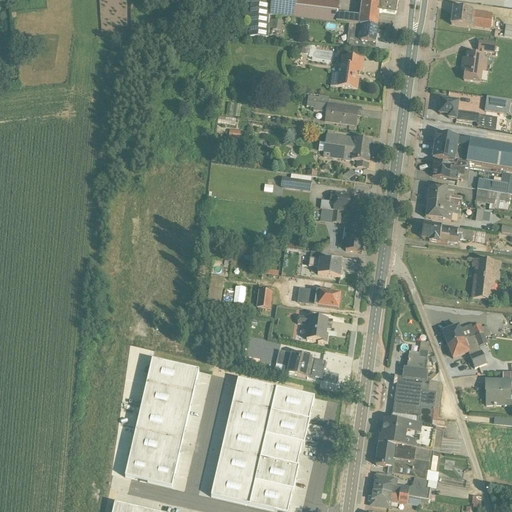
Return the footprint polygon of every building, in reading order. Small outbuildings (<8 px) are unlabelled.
[(249,0),(248,44),(267,45),(269,23),(293,26),(297,0),(249,0)] [(353,0),(353,3),(396,9),(397,0),(353,0)] [(461,0),(475,2),(474,0),(476,0),(476,5),(503,8),(504,0),(461,0)] [(297,1),(293,26),(336,30),(338,10),(326,8),(326,4),(297,1)] [(395,21),(396,9),(358,4),(356,11),(360,11),(359,24),(337,22),(336,30),(376,35),(378,20),(379,19),(395,21)] [(450,32),(490,38),(492,22),(453,16),(450,32)] [(282,29),(270,27),(268,35),(272,36),(272,37),(280,39),(282,29)] [(376,35),(348,32),(346,51),(348,51),(348,54),(374,56),(376,35)] [(511,34),(504,33),(503,45),(511,45),(511,34)] [(463,88),(479,90),(480,89),(486,90),(488,80),(485,80),(486,67),(483,67),(483,64),(483,60),(494,62),(495,60),(497,60),(498,56),(495,56),(496,51),(479,49),(477,59),(478,60),(478,63),(467,62),(466,67),(462,66),(461,75),(465,75),(463,88)] [(298,52),(297,57),(300,61),(305,62),(309,58),(309,53),(298,52)] [(331,81),(329,94),(357,98),(359,80),(361,80),(363,67),(341,64),(339,74),(337,73),(336,82),(331,81)] [(463,89),(461,98),(478,101),(480,92),(463,89)] [(318,105),(308,104),(306,114),(313,116),(312,119),(325,120),(324,129),(355,133),(356,123),(359,123),(360,116),(328,112),(328,106),(318,104),(318,105)] [(509,107),(485,104),(483,118),(508,121),(509,107)] [(440,110),(438,110),(438,114),(439,115),(438,121),(447,122),(446,127),(477,130),(478,122),(457,119),(458,110),(440,108),(440,110)] [(228,111),(226,122),(238,124),(240,113),(228,111)] [(479,122),(476,134),(494,137),(497,125),(479,122)] [(235,133),(236,127),(218,124),(217,131),(235,133)] [(308,136),(299,134),(298,142),(307,143),(308,136)] [(229,140),(226,140),(226,142),(229,142),(228,148),(243,149),(243,139),(229,138),(229,140)] [(324,150),(319,150),(318,159),(323,160),(323,165),(356,169),(355,175),(367,176),(371,149),(326,142),(324,150)] [(467,156),(465,171),(468,171),(511,179),(511,155),(435,143),(434,151),(467,156)] [(467,156),(434,151),(432,165),(455,169),(454,174),(464,175),(467,176),(468,171),(465,171),(467,156)] [(431,184),(456,189),(458,182),(462,183),(464,175),(454,174),(433,170),(433,171),(432,171),(431,173),(431,174),(431,175),(431,177),(432,177),(432,178),(431,184)] [(341,184),(344,189),(355,182),(352,177),(341,184)] [(282,185),(280,194),(282,195),(309,199),(311,189),(310,189),(311,185),(291,182),(290,186),(282,185)] [(478,186),(477,196),(510,202),(511,202),(511,183),(501,182),(500,190),(478,186)] [(437,197),(429,196),(427,210),(460,215),(461,205),(453,204),(453,198),(437,195),(437,197)] [(477,196),(474,209),(489,212),(487,219),(493,220),(494,216),(507,218),(510,202),(477,196)] [(321,208),(320,216),(332,218),(333,219),(351,221),(353,203),(331,201),(329,209),(321,208)] [(427,210),(425,226),(450,229),(451,222),(459,223),(460,215),(427,210)] [(476,218),(475,229),(481,230),(482,229),(488,230),(489,220),(476,218)] [(341,220),(326,219),(325,229),(340,231),(341,220)] [(349,224),(344,258),(361,261),(366,226),(349,224)] [(471,249),(485,252),(487,245),(485,244),(486,241),(423,232),(422,238),(420,239),(419,241),(419,243),(421,245),(421,246),(428,247),(427,249),(428,249),(447,251),(447,250),(457,251),(457,250),(459,250),(459,248),(471,249)] [(309,266),(308,274),(318,276),(317,282),(339,286),(339,285),(340,285),(342,284),(342,279),(341,278),(341,277),(340,277),(341,271),(309,266)] [(499,290),(500,271),(472,268),(471,276),(473,277),(470,308),(492,310),(494,290),(499,290)] [(207,308),(220,310),(224,285),(210,283),(207,308)] [(317,300),(299,297),(297,310),(337,316),(339,303),(327,301),(327,298),(325,296),(321,296),(320,296),(318,298),(317,300)] [(256,316),(270,317),(272,300),(258,298),(256,316)] [(331,329),(298,324),(297,332),(306,333),(306,339),(307,340),(306,348),(326,352),(327,343),(326,342),(326,336),(330,336),(331,329)] [(484,345),(489,343),(490,342),(486,333),(481,335),(479,332),(472,335),(470,332),(460,336),(458,333),(441,340),(447,353),(483,341),(484,345)] [(474,377),(486,372),(481,358),(480,359),(478,355),(487,351),(483,341),(447,353),(452,366),(467,360),(474,377)] [(403,385),(425,388),(426,379),(424,379),(427,360),(431,360),(429,354),(428,354),(428,351),(420,350),(418,362),(409,361),(407,377),(404,376),(403,385)] [(279,359),(276,372),(285,374),(283,380),(305,385),(305,383),(321,387),(325,370),(279,359)] [(125,485),(172,495),(199,379),(152,368),(125,485)] [(485,400),(485,414),(511,414),(511,396),(509,396),(510,392),(511,391),(511,380),(502,381),(501,388),(485,388),(484,399),(485,400)] [(429,389),(396,385),(392,422),(417,425),(417,431),(443,435),(444,427),(437,426),(441,391),(429,389)] [(314,405),(238,387),(211,505),(241,511),(289,511),(292,499),(293,500),(298,475),(296,475),(301,453),(303,453),(314,405)] [(380,451),(432,459),(435,435),(431,434),(431,433),(417,431),(417,425),(392,422),(387,427),(384,427),(380,451)] [(493,426),(493,433),(511,434),(511,427),(493,426)] [(432,460),(378,451),(375,473),(387,475),(387,481),(426,489),(427,479),(429,480),(432,460)] [(393,484),(374,482),(372,496),(427,506),(428,496),(426,496),(428,489),(414,487),(412,494),(397,493),(397,486),(393,486),(393,484)] [(422,511),(423,511),(427,511),(427,506),(372,496),(369,511),(422,511)]
